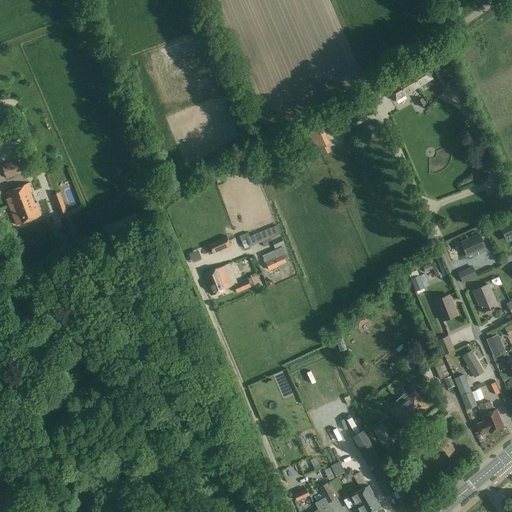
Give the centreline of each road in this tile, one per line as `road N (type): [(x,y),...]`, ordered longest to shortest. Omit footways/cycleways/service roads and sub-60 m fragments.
road 1 (unclassified): [(281,511),(166,237),(141,225),(60,263)]
road 2 (unknown): [(80,403),(128,411),(164,429),(224,473),(255,511)]
road 3 (unknown): [(77,245),(48,255),(95,368),(80,403)]
road 4 (residential): [(511,408),(440,245)]
